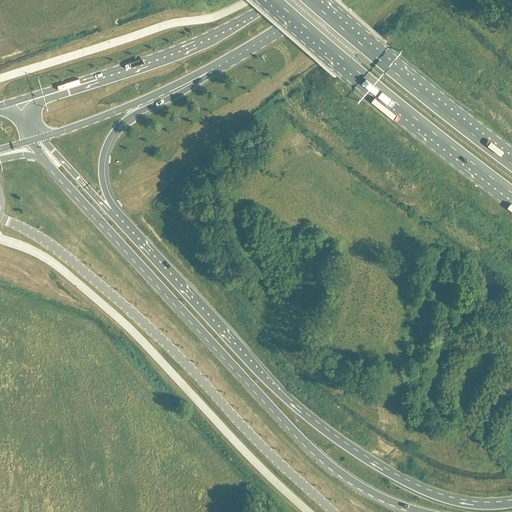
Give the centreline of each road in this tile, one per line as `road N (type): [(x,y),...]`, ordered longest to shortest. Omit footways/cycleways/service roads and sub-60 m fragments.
road 1 (primary): [(44,160),(323,460),(354,484),(418,511)]
road 2 (primary): [(511,503),(439,497),(340,442),(278,393),(114,217)]
road 3 (unclassified): [(332,511),(142,321),(49,243),(0,218)]
road 4 (primary): [(274,0),(511,194)]
road 5 (secondary): [(274,0),(183,46),(17,101)]
road 6 (primary): [(511,165),(309,0)]
road 7 (primary): [(114,217),(101,180),(112,133),(217,67)]
road 8 (secondary): [(40,138),(217,67)]
road 9 (secondary): [(217,67),(321,0)]
